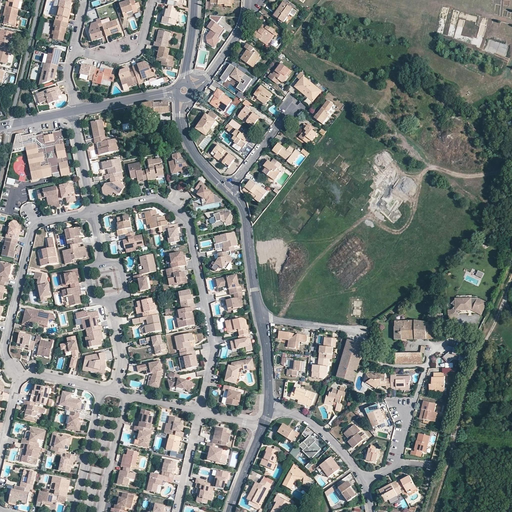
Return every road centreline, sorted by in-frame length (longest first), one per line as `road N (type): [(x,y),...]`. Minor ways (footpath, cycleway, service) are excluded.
road 1 (residential): [(93,212),(155,197),(184,216),(213,346),(200,411)]
road 2 (residential): [(21,380),(5,345),(33,230),(93,212)]
road 3 (track): [(492,329),(432,511)]
road 4 (residential): [(228,189),(243,208),(260,318)]
road 5 (residential): [(100,389),(71,511)]
road 6 (residential): [(269,406),(318,426),(365,481)]
road 7 (residential): [(73,50),(130,56),(141,48),(152,0)]
road 8 (residential): [(100,511),(127,394)]
